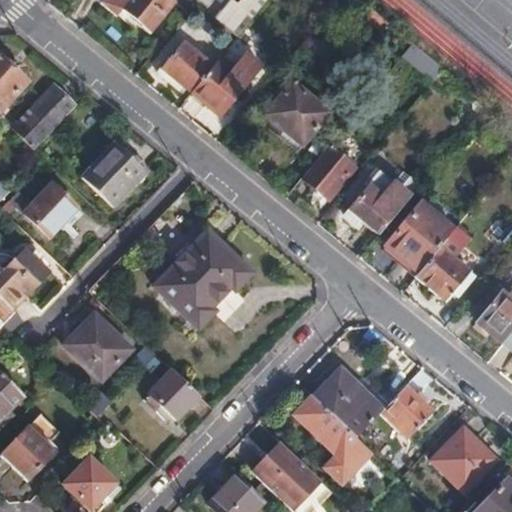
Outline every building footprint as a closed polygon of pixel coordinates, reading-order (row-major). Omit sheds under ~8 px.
[(188,13),(196,4),(190,0),(101,0),(100,2),(115,15),(119,9),(149,34),(176,2),(188,13)] [(233,0),(216,21),(237,38),(268,0),(242,0),(239,5),(233,0)] [(389,22),(367,4),(361,13),(383,30),(389,22)] [(174,33),(151,66),(157,70),(180,37),(174,33)] [(162,70),(191,94),(213,68),(184,43),(162,70)] [(213,68),(191,94),(221,119),(262,69),(245,55),(239,63),(226,52),(216,64),(213,68)] [(0,62),(0,110),(24,85),(0,62)] [(292,84),(264,118),(301,149),(329,115),(292,84)] [(9,131),(33,152),(74,109),(51,88),(9,131)] [(113,146),(81,181),(111,209),(143,174),(113,146)] [(327,148),(301,179),(328,201),(354,170),(327,148)] [(362,223),(377,235),(419,184),(410,177),(399,189),(380,173),(343,218),(356,230),(362,223)] [(0,202),(9,192),(0,183),(0,202)] [(50,187),(25,215),(50,239),(75,211),(50,187)] [(18,195),(9,204),(18,212),(27,203),(18,195)] [(385,248),(417,274),(454,230),(422,204),(385,248)] [(511,223),(498,241),(509,250),(511,245),(511,223)] [(417,274),(415,276),(446,301),(470,273),(455,260),(472,240),(456,227),(454,230),(417,274)] [(206,234),(154,289),(198,331),(214,314),(211,311),(231,291),(234,293),(250,275),(206,234)] [(24,251),(0,276),(0,300),(14,313),(49,274),(24,251)] [(477,324),(501,344),(504,340),(511,330),(511,302),(502,294),(477,324)] [(14,313),(0,300),(0,323),(2,325),(3,326),(15,314),(14,313)] [(93,316),(64,347),(100,382),(130,351),(93,316)] [(130,364),(140,373),(155,357),(145,348),(130,364)] [(176,422),(199,398),(172,373),(143,404),(156,415),(162,409),(176,422)] [(341,373),(314,400),(356,441),(380,414),(381,413),(371,402),(341,373)] [(0,378),(0,422),(22,400),(0,378)] [(431,414),(404,389),(392,402),(381,413),(380,414),(407,440),(431,414)] [(381,392),(371,402),(381,413),(392,402),(381,392)] [(101,394),(86,409),(96,419),(111,403),(101,394)] [(356,441),(314,400),(297,418),(337,457),(328,468),(342,482),(369,454),(356,441)] [(28,432),(4,457),(28,481),(52,455),(28,432)] [(461,432),(430,464),(463,495),(494,463),(461,432)] [(320,482),(283,447),(256,476),(293,511),(320,482)] [(90,463),(66,487),(90,511),(100,501),(106,507),(120,492),(90,463)] [(256,511),(264,505),(235,478),(208,506),(214,511),(256,511)] [(511,511),(511,492),(505,485),(479,511),(511,511)]
